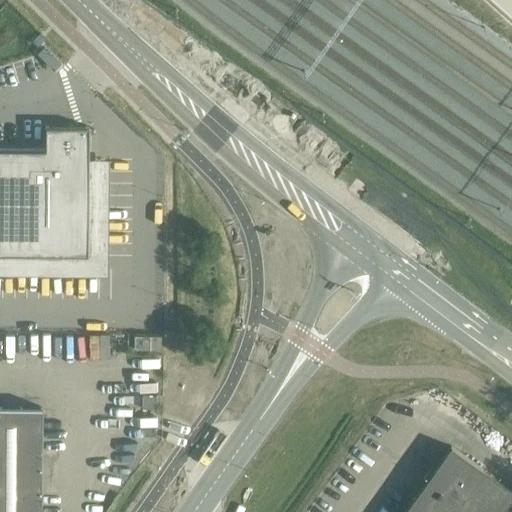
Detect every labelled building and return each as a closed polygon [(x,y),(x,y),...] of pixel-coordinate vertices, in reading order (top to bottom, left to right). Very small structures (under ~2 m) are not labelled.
[(0,254),(88,256),(89,126),(45,126),(45,149),(0,148),(0,254)] [(161,349),(161,336),(156,336),(134,336),(134,349),(148,349),(154,349),(161,349)] [(156,408),(156,396),(142,396),(142,408),(156,408)] [(41,511),(42,407),(0,406),(0,511),(41,511)] [(501,511),(511,497),(511,489),(451,446),(436,466),(403,511),(501,511)]
